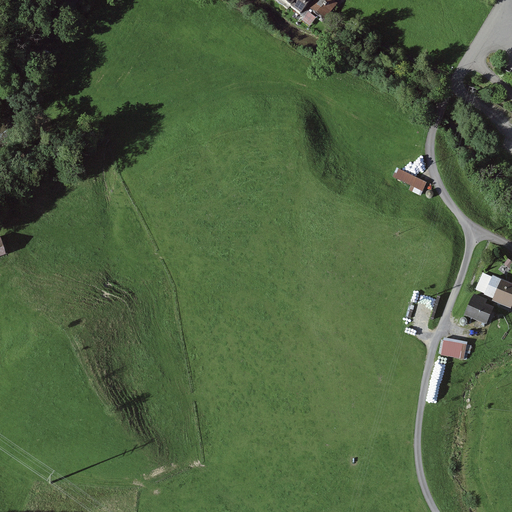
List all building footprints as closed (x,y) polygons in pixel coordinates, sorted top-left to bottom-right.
[(283,0),(307,17),(312,10),(328,22),(340,6),(332,0),(283,0)] [(424,184),(429,176),(400,160),(395,168),(424,184)] [(511,284),(497,278),(489,298),(511,307),(511,284)] [(501,308),(478,296),(468,318),(491,329),(501,308)] [(469,344),(446,340),(443,358),(465,362),(469,344)]
